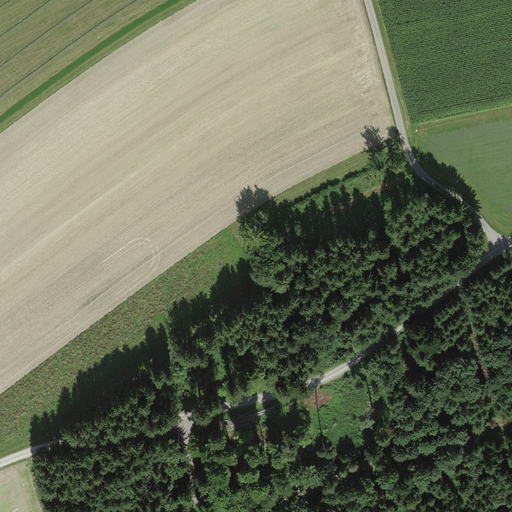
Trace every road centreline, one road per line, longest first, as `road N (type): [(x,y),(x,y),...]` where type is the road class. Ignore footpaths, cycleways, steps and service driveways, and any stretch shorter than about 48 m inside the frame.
road 1 (track): [(0,463),(304,388),(356,359),(511,241)]
road 2 (track): [(225,511),(511,424)]
road 3 (track): [(500,247),(472,208),(414,162),(370,0)]
